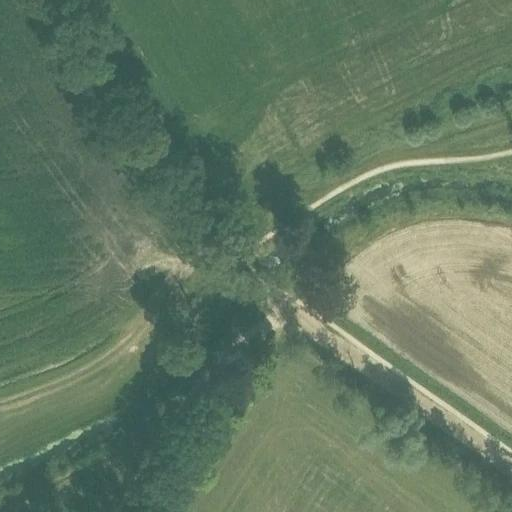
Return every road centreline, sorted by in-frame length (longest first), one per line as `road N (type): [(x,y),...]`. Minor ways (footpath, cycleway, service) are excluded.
road 1 (unknown): [(233,261),(283,212),(356,161),(459,103),(511,86)]
road 2 (track): [(233,261),(149,177),(54,38),(38,0)]
road 3 (track): [(511,466),(275,300)]
